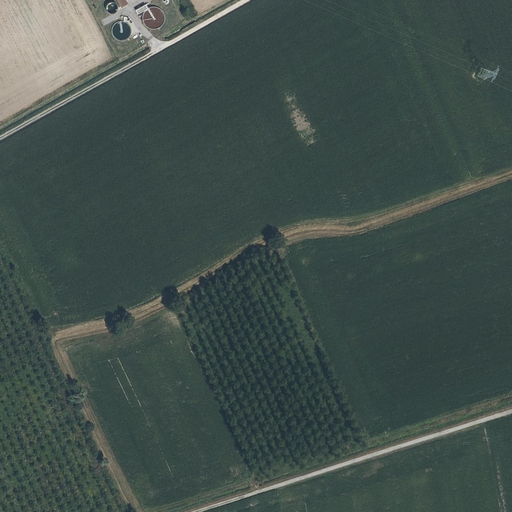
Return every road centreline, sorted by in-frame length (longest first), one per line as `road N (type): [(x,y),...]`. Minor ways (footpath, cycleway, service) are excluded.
road 1 (track): [(198,511),(511,412)]
road 2 (track): [(0,138),(248,0)]
